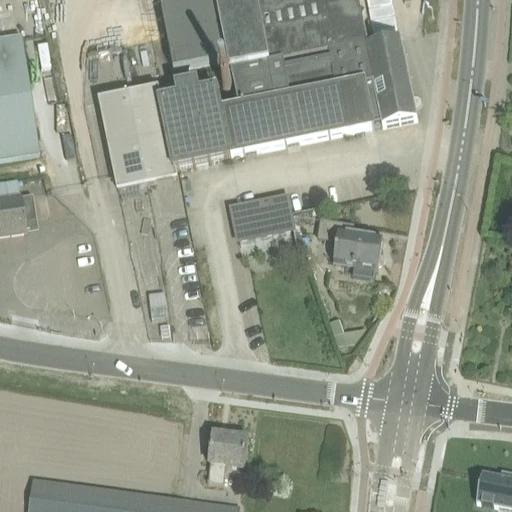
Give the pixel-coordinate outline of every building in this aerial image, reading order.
[(369,48),(359,0),(318,0),(330,56),(235,74),(241,105),(229,107),(240,159),(375,131),(375,129),(383,127),(384,131),(418,124),(414,102),(410,85),(401,41),(369,48)] [(0,164),(39,159),(21,38),(0,41),(0,164)] [(162,104),(176,174),(233,162),(232,160),(240,159),(229,107),(222,109),(219,93),(201,96),(199,84),(175,89),(177,101),(162,104)] [(176,174),(162,104),(159,91),(101,103),(119,193),(177,181),(176,174)] [(288,195),(231,207),(237,238),(294,227),(288,195)] [(24,224),(36,223),(32,199),(0,203),(0,239),(26,236),(24,224)] [(338,245),(335,266),(357,270),(355,280),(374,284),(376,273),(379,273),(384,243),(353,238),(355,230),(322,224),(319,242),(338,245)] [(339,350),(356,347),(368,332),(346,336),(341,322),(331,326),(339,350)] [(245,471),(249,441),(214,437),(210,467),(212,467),(210,487),(225,489),(227,469),(245,471)] [(511,511),(511,481),(503,480),(503,479),(484,475),(478,506),(506,511),(511,511)] [(29,511),(240,511),(241,511),(34,483),(29,511)]
